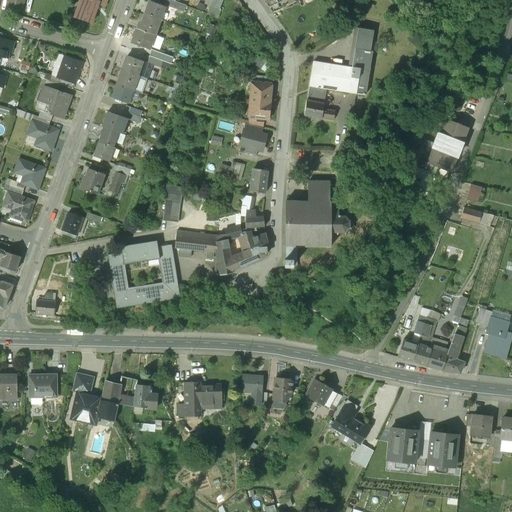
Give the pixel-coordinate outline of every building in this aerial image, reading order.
[(81,0),(80,3),(83,4),(78,18),(75,17),(75,18),(91,24),(98,5),(105,7),(107,0),(81,0)] [(138,0),(137,9),(144,10),(146,0),(138,0)] [(185,5),(170,0),(164,0),(164,5),(183,12),(185,5)] [(164,6),(149,1),(145,14),(160,19),(164,6)] [(160,19),(145,14),(141,23),(139,23),(137,28),(154,34),(154,35),(160,19)] [(154,34),(137,28),(132,43),(149,49),(154,34)] [(357,28),(351,67),(359,68),(359,66),(367,68),(370,51),(369,51),(372,30),(357,28)] [(14,41),(0,37),(0,49),(11,52),(14,41)] [(172,57),(152,49),(149,56),(162,61),(170,63),(172,57)] [(64,56),(57,77),(62,79),(75,84),(82,62),(64,56)] [(142,61),(127,56),(122,70),(137,75),(142,61)] [(162,61),(149,56),(147,63),(159,67),(162,61)] [(308,86),(324,88),(355,93),(359,68),(351,67),(312,61),(308,86)] [(359,68),(355,93),(364,94),(367,68),(359,66),(359,68)] [(137,75),(122,70),(117,85),(132,90),(138,75),(137,75)] [(57,77),(51,75),(49,81),(60,85),(62,79),(57,77)] [(62,79),(60,85),(73,89),(75,84),(62,79)] [(49,81),(47,80),(45,86),(58,90),(60,85),(49,81)] [(270,84),(251,82),(249,103),(254,104),(253,118),(265,119),(267,119),(270,84)] [(45,86),(44,85),(38,101),(50,105),(48,113),(48,114),(52,115),(63,119),(71,95),(58,90),(45,86)] [(132,90),(117,85),(112,98),(127,103),(132,90)] [(324,88),(308,86),(306,100),(322,103),(324,88)] [(306,100),(305,100),(303,115),(320,118),(320,117),(322,108),(322,103),(306,100)] [(141,111),(130,106),(128,112),(139,116),(141,111)] [(333,110),(322,108),(320,117),(332,119),(333,110)] [(48,113),(40,110),(38,116),(50,121),(52,115),(48,114),(48,113)] [(126,118),(107,111),(102,126),(104,127),(117,132),(122,133),(127,119),(127,118),(126,118)] [(139,116),(128,112),(126,118),(127,118),(127,119),(138,123),(141,117),(139,116)] [(38,116),(34,115),(32,121),(48,126),(50,121),(38,116)] [(265,119),(253,118),(252,125),(262,128),(265,129),(265,119)] [(467,128),(444,119),(427,163),(450,172),(467,128)] [(48,126),(32,121),(29,130),(39,133),(35,145),(51,151),(59,130),(48,126)] [(252,125),(245,123),(243,129),(261,134),(262,128),(252,125)] [(117,132),(104,127),(99,142),(112,147),(117,132)] [(261,134),(243,129),(239,145),(245,146),(257,149),(262,150),(264,142),(265,141),(266,138),(265,137),(265,135),(261,134)] [(210,144),(221,146),(223,138),(213,135),(210,144)] [(112,147),(99,142),(94,156),(108,161),(109,159),(111,160),(113,156),(114,154),(111,152),(113,148),(115,149),(116,148),(112,147)] [(257,149),(245,146),(244,152),(255,155),(257,149)] [(45,168),(19,159),(15,168),(25,171),(21,183),(25,185),(38,189),(40,184),(40,183),(42,176),(45,168)] [(483,162),(473,159),(472,164),(482,167),(483,162)] [(239,163),(233,162),(230,173),(229,177),(235,178),(239,163)] [(114,164),(112,170),(116,171),(123,174),(125,168),(114,164)] [(230,167),(221,164),(219,173),(228,176),(230,167)] [(104,174),(88,168),(84,181),(83,180),(80,188),(97,194),(104,174)] [(267,171),(253,168),(249,191),(264,193),(267,171)] [(116,171),(113,179),(121,182),(124,183),(127,175),(123,174),(116,171)] [(21,183),(11,179),(9,185),(10,186),(23,190),(25,185),(21,183)] [(121,182),(113,179),(109,190),(116,193),(121,182)] [(327,180),(307,180),(307,200),(306,200),(306,201),(298,201),(298,200),(297,200),(296,201),(287,201),(287,200),(285,200),(285,214),(297,214),(297,209),(327,209),(327,208),(329,208),(329,200),(327,200),(327,180)] [(480,187),(470,184),(465,200),(476,203),(480,187)] [(23,190),(10,186),(8,192),(21,196),(23,190)] [(167,186),(163,219),(177,221),(182,188),(167,186)] [(21,196),(8,192),(5,201),(14,204),(10,216),(27,222),(34,201),(21,196)] [(480,212),(463,207),(460,218),(478,223),(480,212)] [(329,208),(327,208),(327,209),(297,209),(297,214),(285,214),(285,232),(298,232),(298,237),(329,237),(329,231),(335,231),(335,233),(336,233),(337,231),(342,231),(344,233),(345,232),(344,231),(347,227),(349,227),(349,226),(347,225),(348,221),(349,220),(349,219),(347,219),(344,215),(345,214),(343,213),(342,215),(336,215),(336,208),(329,208)] [(129,211),(125,223),(130,225),(135,213),(129,211)] [(83,217),(68,212),(62,230),(66,231),(76,235),(83,217)] [(102,217),(87,212),(85,218),(100,223),(102,217)] [(254,216),(245,218),(245,228),(255,226),(264,225),(262,216),(254,216)] [(233,227),(224,229),(225,234),(226,238),(237,236),(242,234),(240,229),(239,225),(233,227)] [(217,235),(176,230),(174,246),(180,247),(179,256),(190,257),(191,248),(206,250),(206,256),(213,257),(213,251),(216,251),(217,235)] [(249,230),(245,231),(245,233),(245,234),(250,248),(265,243),(266,243),(264,233),(251,237),(250,231),(249,230)] [(76,235),(66,231),(64,236),(77,241),(79,235),(76,235)] [(298,237),(298,232),(285,232),(285,245),(287,245),(287,244),(288,244),(297,244),(298,244),(307,244),(308,244),(317,244),(318,244),(327,244),(327,245),(329,245),(329,237),(298,237)] [(229,251),(226,238),(225,234),(217,235),(216,251),(220,274),(232,272),(232,269),(230,260),(229,256),(229,251)] [(242,234),(237,236),(241,251),(242,255),(251,252),(250,248),(245,234),(242,234)] [(122,252),(124,263),(161,257),(166,287),(128,292),(115,294),(117,306),(180,297),(172,246),(158,248),(157,241),(121,247),(122,252)] [(265,243),(250,248),(251,252),(253,260),(263,256),(265,254),(266,252),(265,243)] [(449,246),(446,257),(460,262),(464,250),(449,246)] [(20,255),(4,250),(2,256),(0,263),(0,265),(3,266),(2,269),(8,271),(8,268),(16,270),(20,255)] [(241,251),(229,256),(230,260),(242,255),(241,251)] [(115,294),(128,292),(124,263),(122,252),(109,254),(115,294)] [(242,255),(230,260),(232,269),(253,260),(251,252),(242,255)] [(0,281),(0,307),(3,308),(13,285),(4,281),(0,281)] [(55,293),(46,292),(45,297),(42,297),(42,299),(54,301),(55,293)] [(452,314),(459,317),(466,297),(459,294),(452,314)] [(42,299),(37,299),(36,313),(54,314),(55,301),(54,301),(42,299)] [(419,315),(426,317),(430,310),(418,303),(414,314),(419,315)] [(485,310),(479,308),(475,321),(480,323),(484,312),(485,310)] [(439,314),(430,310),(426,317),(432,319),(430,325),(426,337),(430,338),(431,338),(439,314)] [(490,314),(484,312),(480,323),(487,325),(490,316),(490,314)] [(508,322),(490,316),(487,325),(485,333),(489,334),(487,340),(486,340),(483,349),(491,351),(490,354),(499,357),(502,349),(505,350),(510,333),(505,331),(508,322)] [(432,319),(426,317),(424,320),(423,323),(430,325),(432,319)] [(423,323),(418,321),(414,333),(420,334),(423,323)] [(430,325),(423,323),(420,334),(426,337),(430,325)] [(465,327),(457,325),(454,333),(462,336),(465,327)] [(454,333),(447,351),(446,353),(441,370),(462,372),(464,366),(465,363),(453,358),(457,350),(462,336),(454,333)] [(420,334),(417,344),(427,347),(430,338),(426,337),(420,334)] [(417,344),(402,339),(397,356),(411,361),(417,344)] [(427,347),(417,344),(411,361),(435,368),(440,351),(427,347)] [(440,351),(435,368),(441,370),(446,353),(440,351)] [(17,374),(17,364),(5,364),(5,375),(17,374)] [(118,403),(101,398),(101,397),(90,394),(95,376),(76,371),(72,385),(78,387),(70,417),(80,420),(81,415),(89,418),(90,414),(114,420),(118,403)] [(56,372),(29,372),(29,389),(29,395),(56,395),(56,372)] [(5,375),(0,374),(0,398),(7,398),(7,390),(17,390),(17,374),(5,375)] [(262,376),(243,374),(241,391),(252,391),(251,404),(260,405),(261,392),(262,376)] [(127,396),(125,404),(134,405),(136,383),(136,381),(121,377),(120,383),(117,393),(127,396)] [(291,379),(274,377),(272,399),(277,399),(278,402),(282,402),(290,391),(291,386),(291,379)] [(120,383),(106,380),(101,397),(101,398),(115,402),(117,393),(120,383)] [(221,384),(199,384),(199,381),(185,381),(185,403),(185,415),(199,415),(199,402),(206,402),(206,405),(221,405),(221,384)] [(330,389),(316,381),(314,384),(312,383),(309,388),(312,389),(308,395),(322,403),(330,389)] [(151,385),(136,383),(134,405),(154,408),(155,393),(151,393),(151,385)] [(298,386),(291,386),(290,391),(282,402),(289,403),(292,403),(298,387),(298,386)] [(330,389),(322,403),(328,406),(336,392),(330,389)] [(127,396),(117,393),(115,402),(118,402),(121,403),(125,404),(127,396)] [(357,404),(347,398),(331,424),(340,429),(357,440),(359,441),(368,425),(352,415),(355,411),(353,410),(357,404)] [(282,402),(278,402),(277,399),(272,399),(272,407),(273,409),(277,410),(279,408),(283,408),(286,404),(288,405),(289,403),(282,402)] [(490,415),(472,413),(472,414),(471,425),(470,435),(487,437),(488,437),(488,430),(490,415)] [(511,417),(502,416),(500,431),(500,438),(511,439),(511,417)] [(418,430),(390,427),(386,459),(397,460),(399,459),(402,459),(404,461),(414,462),(418,430)] [(352,448),(357,440),(340,429),(335,437),(352,448)] [(494,431),(488,430),(488,437),(487,437),(486,444),(493,445),(493,444),(494,431)] [(458,434),(430,431),(426,463),(437,464),(439,463),(442,464),(444,465),(454,466),(458,434)] [(33,451),(26,446),(20,456),(27,461),(33,451)] [(370,456),(356,447),(350,457),(365,467),(370,456)] [(2,477),(12,482),(15,476),(5,471),(2,477)] [(61,487),(57,498),(67,501),(71,490),(61,487)]
